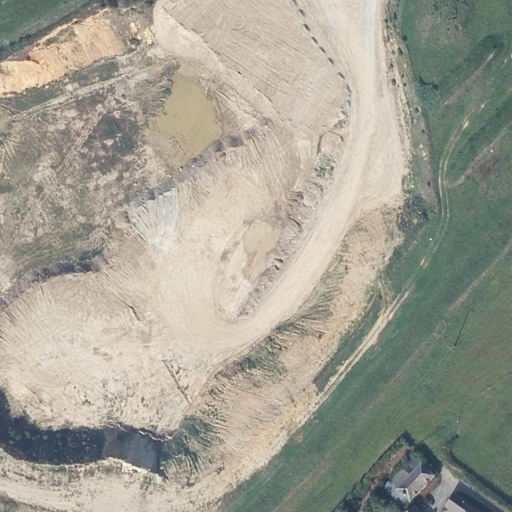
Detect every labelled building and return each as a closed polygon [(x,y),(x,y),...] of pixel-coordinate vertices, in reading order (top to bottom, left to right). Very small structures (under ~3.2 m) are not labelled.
[(241,260),(238,268),(250,271),(252,264),(241,260)] [(411,474),(416,470),(409,462),(403,467),(411,474)] [(423,463),(416,470),(411,474),(403,467),(390,480),(398,489),(389,498),(399,509),(408,500),(412,502),(436,477),(423,463)] [(381,490),(389,498),(398,489),(390,480),(381,490)] [(481,511),(457,495),(448,506),(455,511),(481,511)]
